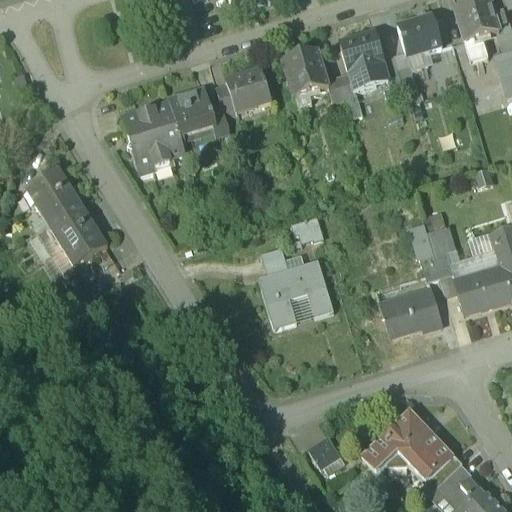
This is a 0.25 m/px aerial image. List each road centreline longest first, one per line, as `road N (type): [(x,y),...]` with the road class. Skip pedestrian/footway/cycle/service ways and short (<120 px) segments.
road 1 (residential): [(58,107),(224,360),(257,428),(452,368)]
road 2 (residential): [(84,95),(389,0)]
